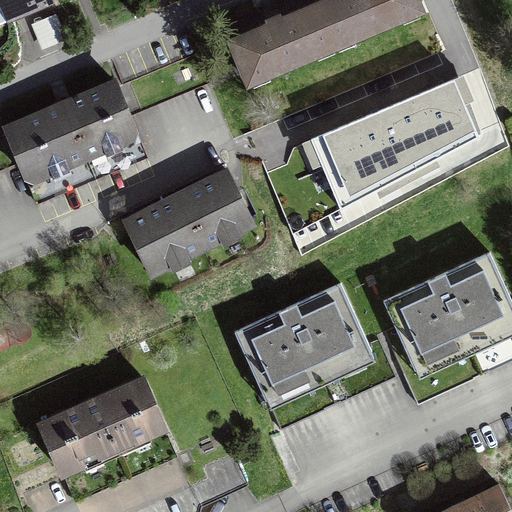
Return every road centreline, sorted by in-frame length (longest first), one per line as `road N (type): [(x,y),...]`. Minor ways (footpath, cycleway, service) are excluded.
road 1 (residential): [(511,405),(280,511)]
road 2 (residential): [(226,0),(0,93)]
